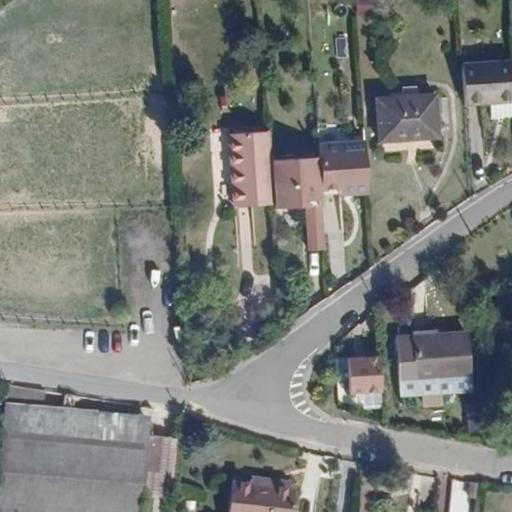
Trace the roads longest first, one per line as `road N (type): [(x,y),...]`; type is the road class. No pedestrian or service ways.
road 1 (residential): [(511,189),(219,403)]
road 2 (residential): [(219,403),(368,442),(511,463)]
road 3 (residential): [(219,403),(0,364)]
